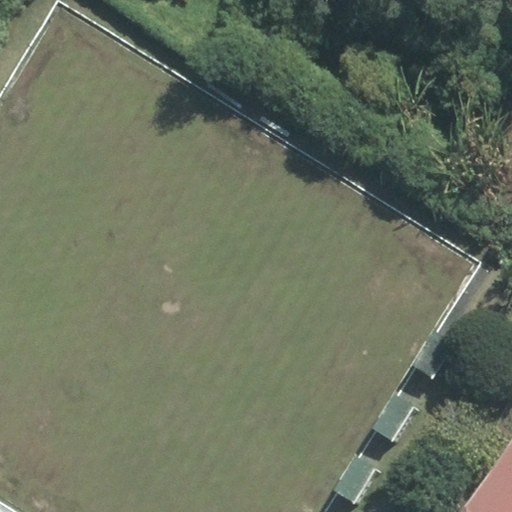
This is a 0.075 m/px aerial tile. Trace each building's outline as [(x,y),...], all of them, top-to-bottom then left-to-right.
[(467,332),(448,320),(424,361),(443,373),(467,332)] [(430,391),(410,380),(386,421),(406,432),(430,391)] [(385,455),(366,444),(342,485),(361,496),(385,455)] [(511,511),(511,484),(494,511),(511,511)] [(21,511),(0,496),(0,511),(21,511)]
